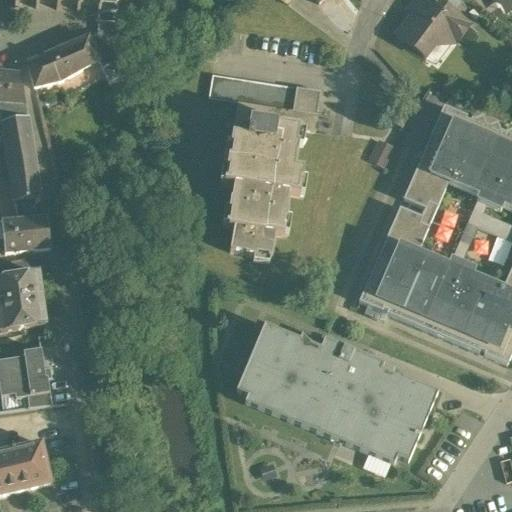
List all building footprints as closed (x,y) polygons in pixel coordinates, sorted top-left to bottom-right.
[(14,0),(14,11),(18,11),(18,5),(34,6),(34,12),(39,12),(39,6),(54,7),(54,14),(59,14),(59,7),(75,8),(75,15),(79,15),(80,9),(97,10),(97,16),(114,17),(114,15),(117,14),(115,9),(121,4),(126,7),(127,4),(122,1),(122,0),(14,0)] [(454,16),(433,0),(417,0),(410,10),(416,15),(398,39),(423,58),(431,47),(443,46),(448,39),(455,43),(468,26),(454,16)] [(458,0),(433,0),(454,16),(463,3),(462,3),(458,0)] [(96,27),(97,36),(99,35),(109,55),(134,37),(127,26),(96,27)] [(97,36),(27,67),(33,88),(60,84),(99,62),(109,55),(99,35),(97,36)] [(113,58),(100,66),(105,79),(103,80),(107,89),(123,81),(113,58)] [(0,107),(25,111),(19,77),(0,75),(0,107)] [(320,94),(212,76),(208,99),(238,104),(237,105),(301,115),(316,117),(320,94)] [(301,115),(237,105),(232,138),(231,138),(229,148),(232,149),(230,161),(228,160),(226,172),(228,172),(226,184),(224,183),(223,186),(233,187),(289,197),(299,198),(299,196),(297,195),(299,183),(301,184),(303,173),(293,171),(295,158),(296,158),(298,147),(296,147),(298,135),(300,136),(300,133),(298,133),(301,115)] [(0,107),(0,127),(6,164),(33,159),(25,111),(0,107)] [(484,355),(483,358),(506,368),(511,355),(511,132),(505,136),(500,134),(497,126),(489,129),(485,127),(482,119),(475,122),(471,121),(470,124),(466,122),(467,119),(443,109),(402,203),(424,212),(421,220),(399,211),(358,304),(382,314),(383,312),(388,313),(386,316),(478,356),(480,353),(484,355)] [(33,159),(6,164),(16,224),(43,222),(33,159)] [(289,197),(233,187),(231,202),(230,202),(228,213),(231,213),(229,225),(226,224),(226,227),(228,227),(228,229),(234,230),(276,236),(281,237),(281,236),(284,236),(284,234),(282,233),(284,222),(286,222),(288,211),(287,211),(289,197)] [(16,224),(1,225),(3,242),(4,258),(50,253),(46,222),(43,222),(16,224)] [(276,236),(234,230),(230,253),(245,255),(245,256),(256,258),(256,256),(268,258),(268,260),(270,260),(270,258),(272,258),(276,236)] [(37,276),(0,281),(0,335),(44,329),(37,276)] [(245,404),(394,467),(397,460),(409,465),(438,396),(382,372),(384,367),(324,341),(320,350),(265,327),(237,392),(248,397),(245,404)] [(23,361),(0,364),(0,399),(28,395),(29,399),(48,396),(46,381),(44,381),(40,353),(23,356),(23,361)] [(0,456),(0,460),(9,497),(49,488),(41,447),(0,456)] [(0,460),(0,499),(9,497),(0,460)]
